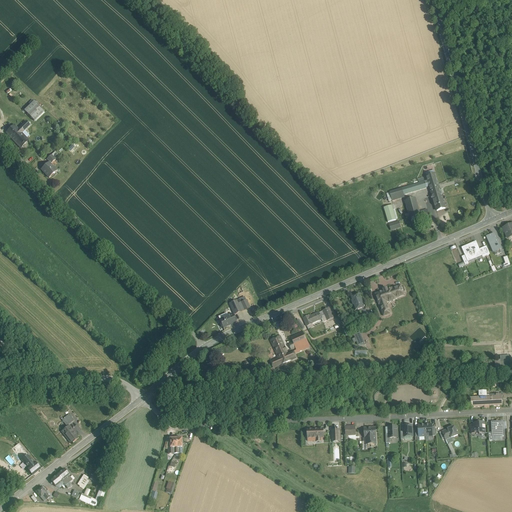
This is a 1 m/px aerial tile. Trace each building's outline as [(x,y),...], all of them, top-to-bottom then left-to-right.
[(44,112),(35,102),(25,111),(34,121),(44,112)] [(18,130),(12,123),(4,131),(12,139),(20,131),(22,134),(30,126),(26,122),(18,130)] [(20,131),(12,139),(20,148),(28,141),(22,134),(20,131)] [(51,155),(47,159),(50,162),(51,164),(55,160),(54,158),(51,155)] [(50,162),(41,170),(49,178),(57,171),(54,167),(53,168),(50,165),(51,164),(50,162)] [(443,201),(435,175),(427,177),(435,203),(443,201)] [(425,182),(402,189),(403,195),(426,188),(425,182)] [(402,189),(390,193),(393,201),(404,198),(403,195),(402,189)] [(415,199),(405,202),(411,219),(420,216),(419,213),(415,199)] [(443,201),(435,203),(437,211),(445,209),(443,201)] [(388,222),(398,219),(394,204),(383,208),(388,222)] [(427,210),(419,213),(420,216),(421,220),(429,218),(427,210)] [(494,234),(486,237),(493,252),(501,249),(494,234)] [(475,258),(482,255),(477,243),(469,246),(475,258)] [(467,261),(475,258),(469,246),(462,249),(467,261)] [(401,286),(395,288),(398,297),(404,295),(401,286)] [(392,288),(387,290),(387,289),(383,290),(383,291),(375,294),(379,305),(384,317),(391,314),(386,302),(389,301),(389,302),(393,300),(396,299),(395,298),(398,297),(395,288),(392,289),(392,288)] [(360,294),(350,297),(356,313),(366,310),(360,294)] [(236,301),(230,304),(235,315),(241,312),(236,301)] [(329,308),(323,311),(325,315),(327,321),(333,318),(329,308)] [(319,313),(309,317),(309,316),(303,319),(307,327),(313,324),(312,323),(322,319),(321,317),(325,315),(323,311),(319,313)] [(233,314),(219,320),(223,328),(236,323),(233,314)] [(296,321),(302,330),(305,328),(299,319),(296,321)] [(420,328),(410,337),(416,343),(426,334),(420,328)] [(303,333),(291,338),(297,350),(293,352),(294,354),(309,347),(303,333)] [(360,333),(354,336),(358,345),(365,345),(360,333)] [(288,354),(280,337),(271,341),(279,358),(271,362),(274,368),(296,358),(294,354),(293,352),(288,354)] [(496,367),(510,367),(509,355),(501,355),(502,361),(496,361),(496,367)] [(502,397),(471,399),(471,398),(471,408),(472,408),(502,407),(502,397)] [(69,415),(62,421),(67,427),(74,421),(69,415)] [(503,422),(491,422),(492,433),(492,437),(504,437),(503,422)] [(484,423),(478,423),(479,424),(474,424),(474,425),(474,432),(475,432),(479,432),(479,434),(480,434),(482,436),(484,434),(486,434),(485,425),(484,425),(484,423)] [(79,439),(69,426),(62,432),(71,445),(79,439)] [(412,426),(404,427),(404,432),(404,437),(405,437),(413,437),(412,426)] [(355,427),(345,427),(346,437),(356,436),(355,427)] [(397,427),(389,428),(389,435),(389,439),(390,439),(397,438),(397,427)] [(454,427),(442,432),(444,436),(446,441),(458,436),(456,431),(458,431),(456,428),(455,429),(454,427)] [(375,428),(365,429),(365,438),(366,438),(366,449),(371,449),(371,448),(376,448),(375,438),(376,438),(375,428)] [(323,430),(308,431),(308,439),(316,439),(316,442),(322,442),(321,441),(321,438),(324,438),(323,430)] [(332,443),(341,442),(340,430),(331,430),(332,443)] [(457,456),(450,443),(447,444),(450,449),(453,458),(457,456)] [(19,454),(12,459),(17,464),(23,460),(19,454)] [(33,464),(30,459),(28,461),(26,462),(24,464),(28,469),(32,475),(40,470),(35,463),(33,465),(33,464)] [(69,476),(64,469),(57,475),(57,476),(63,484),(65,486),(68,489),(69,488),(70,488),(72,487),(72,486),(70,483),(72,481),(69,476)] [(84,475),(77,485),(80,486),(79,487),(82,488),(87,480),(85,479),(87,477),(84,475)] [(63,484),(57,476),(51,481),(56,487),(59,489),(63,485),(62,485),(63,484)] [(168,482),(165,492),(173,494),(175,483),(168,482)] [(41,487),(39,489),(39,490),(36,492),(41,498),(43,496),(46,500),(50,498),(42,487),(41,488),(41,487)] [(105,491),(100,489),(96,499),(102,501),(105,491)] [(74,490),(71,496),(76,499),(79,492),(74,490)] [(91,498),(82,494),(79,500),(89,504),(91,498)] [(100,502),(91,498),(89,504),(96,508),(98,506),(100,502)]
